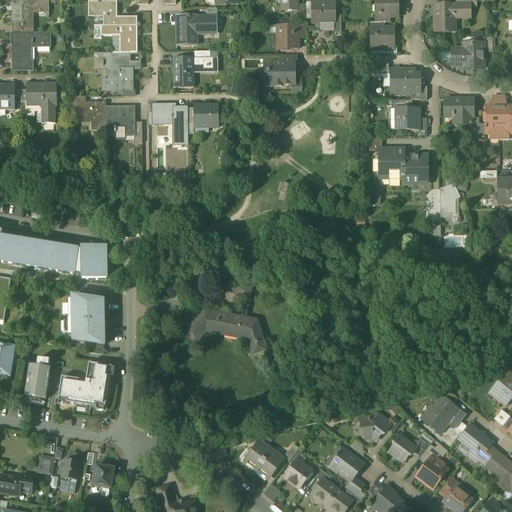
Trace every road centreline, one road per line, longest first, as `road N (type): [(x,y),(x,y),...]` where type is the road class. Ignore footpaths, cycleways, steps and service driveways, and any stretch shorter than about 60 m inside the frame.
road 1 (residential): [(117,237),(128,242),(123,423),(131,442)]
road 2 (residential): [(131,442),(204,459),(272,511)]
road 3 (residential): [(0,421),(131,442)]
